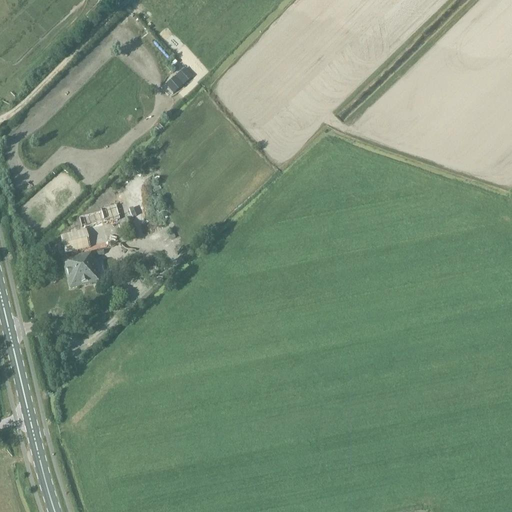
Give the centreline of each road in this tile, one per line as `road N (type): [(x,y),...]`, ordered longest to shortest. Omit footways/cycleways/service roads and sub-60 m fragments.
road 1 (secondary): [(54,511),(0,294)]
road 2 (unknown): [(0,117),(123,0)]
